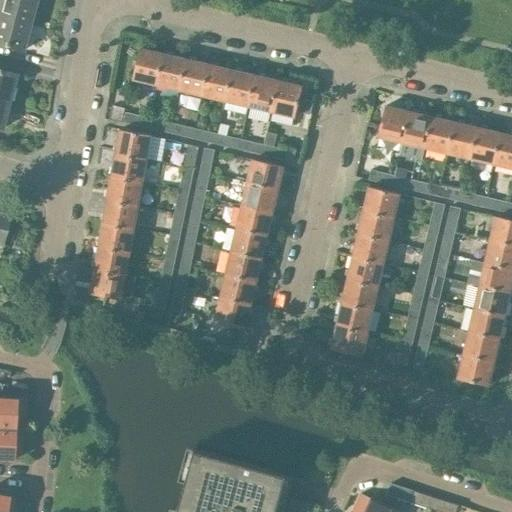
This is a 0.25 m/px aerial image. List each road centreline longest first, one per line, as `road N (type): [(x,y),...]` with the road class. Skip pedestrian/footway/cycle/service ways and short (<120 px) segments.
road 1 (residential): [(353,56),(289,332),(292,348),(311,368),(484,421),(511,421)]
road 2 (residential): [(353,56),(122,0)]
road 3 (residential): [(508,511),(375,465),(351,474),(332,511)]
road 4 (residential): [(64,187),(98,0)]
road 5 (residential): [(0,360),(32,368),(41,380),(34,511)]
road 6 (residential): [(511,92),(353,56)]
